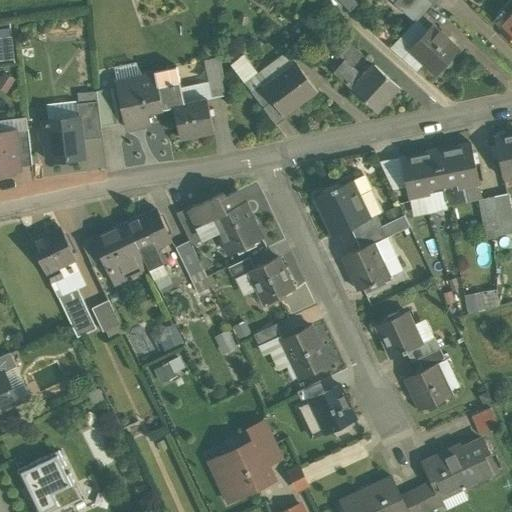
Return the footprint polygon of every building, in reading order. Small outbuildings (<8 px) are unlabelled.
[(433,3),(428,0),(396,0),(393,3),(415,22),(433,3)] [(511,18),(502,29),(511,38),(511,18)] [(457,48),(432,25),(410,49),(435,72),(457,48)] [(338,31),(326,44),(333,51),(345,38),(338,31)] [(353,45),(342,57),(352,66),(363,55),(353,45)] [(228,61),(240,80),(254,70),(242,52),(228,61)] [(341,63),(333,57),(326,65),(333,72),(341,63)] [(316,90),(296,63),(263,88),(273,100),(283,114),(284,114),(316,90)] [(354,74),(341,63),(333,72),(346,83),(354,74)] [(399,88),(374,65),(360,80),(352,89),(377,112),(399,88)] [(185,103),(177,67),(155,71),(155,74),(163,109),(174,107),(174,105),(185,103)] [(155,74),(137,78),(138,82),(118,86),(126,122),(127,129),(149,124),(147,113),(163,109),(155,74)] [(354,74),(346,83),(352,89),(360,80),(354,74)] [(118,86),(108,89),(115,124),(126,122),(118,86)] [(108,89),(97,91),(97,102),(100,127),(115,124),(108,89)] [(185,103),(174,105),(174,107),(181,138),(214,131),(208,98),(185,103)] [(283,114),(273,100),(263,108),(276,125),(287,117),(284,114),(283,114)] [(97,102),(76,103),(77,117),(79,117),(81,139),(101,136),(100,127),(97,102)] [(77,117),(43,121),(44,128),(40,133),(41,138),(45,142),(47,160),(83,157),(81,139),(79,117),(77,117)] [(27,129),(13,130),(17,166),(31,165),(27,129)] [(0,171),(18,169),(17,166),(13,130),(0,132),(0,171)] [(511,132),(495,136),(497,147),(492,148),(495,159),(499,158),(503,175),(511,173),(511,132)] [(471,142),(436,149),(442,184),(458,181),(458,185),(479,181),(471,142)] [(436,149),(401,156),(409,195),(429,191),(428,187),(442,184),(436,149)] [(352,179),(316,196),(316,198),(318,197),(327,216),(325,217),(333,234),(351,226),(369,217),(369,216),(352,179)] [(190,206),(189,207),(197,225),(199,224),(206,237),(218,231),(228,253),(262,237),(244,201),(243,202),(236,188),(224,194),(222,191),(190,206)] [(511,210),(508,192),(495,194),(500,224),(504,223),(511,221),(511,210)] [(495,194),(479,197),(484,229),(494,228),(501,227),(500,224),(495,194)] [(197,225),(189,207),(190,206),(189,205),(175,211),(189,239),(191,244),(206,237),(199,224),(197,225)] [(156,209),(127,221),(142,253),(156,247),(171,240),(156,209)] [(369,217),(351,226),(356,236),(382,224),(376,212),(369,216),(369,217)] [(382,224),(356,236),(361,247),(374,241),(374,242),(387,237),(409,226),(404,214),(382,224)] [(142,253),(127,221),(93,238),(92,238),(103,260),(108,258),(112,266),(108,268),(109,271),(113,269),(118,279),(148,265),(142,253)] [(501,227),(494,228),(494,235),(505,234),(504,223),(500,224),(501,227)] [(75,259),(61,228),(31,242),(46,273),(75,259)] [(103,260),(92,238),(92,237),(82,242),(92,265),(103,260)] [(402,270),(387,237),(374,242),(390,276),(402,270)] [(191,244),(189,239),(175,246),(196,289),(209,282),(191,244)] [(361,247),(344,255),(359,289),(372,283),(372,284),(390,276),(374,242),(374,241),(361,247)] [(156,247),(142,253),(148,265),(153,277),(165,271),(159,258),(161,257),(156,247)] [(249,256),(228,266),(235,279),(250,271),(250,270),(255,267),(249,256)] [(294,289),(279,256),(255,267),(250,270),(250,271),(265,302),(294,289)] [(88,311),(77,289),(61,297),(71,319),(88,311)] [(465,310),(483,308),(480,290),(463,292),(465,310)] [(110,300),(92,309),(102,331),(120,322),(110,300)] [(422,342),(406,310),(377,324),(393,357),(407,350),(422,343),(422,342)] [(235,337),(248,333),(244,320),(231,323),(235,337)] [(276,322),(253,332),(259,345),(282,334),(276,322)] [(330,363),(312,324),(282,338),(300,377),(330,363)] [(213,334),(221,352),(235,345),(226,328),(213,334)] [(426,340),(422,342),(422,343),(407,350),(411,360),(418,358),(432,351),(426,340)] [(432,351),(418,358),(423,369),(436,363),(436,364),(447,359),(441,347),(432,351)] [(10,352),(0,356),(0,372),(2,371),(3,372),(16,366),(10,352)] [(152,367),(159,382),(184,371),(177,356),(152,367)] [(436,364),(436,363),(423,369),(407,376),(422,407),(450,394),(436,364)] [(0,372),(0,409),(17,402),(3,372),(2,371),(0,372)] [(321,379),(298,390),(303,402),(311,399),(311,397),(326,390),(321,379)] [(326,390),(311,397),(311,399),(326,429),(326,431),(356,417),(340,383),(326,390)] [(311,399),(303,402),(297,405),(312,435),(326,429),(311,399)] [(490,407),(472,415),(481,434),(499,426),(490,407)] [(262,419),(245,428),(250,439),(253,437),(259,450),(273,443),(262,419)] [(250,439),(236,446),(239,452),(211,466),(221,487),(233,481),(240,494),(272,478),(259,450),(253,437),(250,439)] [(450,448),(423,461),(432,481),(442,502),(444,502),(442,497),(498,471),(483,438),(453,453),(450,448)] [(65,466),(58,451),(16,471),(36,511),(53,511),(81,499),(69,474),(66,475),(63,468),(65,466)] [(287,481),(294,491),(306,483),(298,473),(287,481)] [(392,475),(340,500),(345,511),(404,511),(407,511),(409,510),(401,495),(392,475)] [(432,481),(421,486),(431,508),(442,502),(432,481)] [(421,486),(401,495),(409,510),(407,511),(421,511),(431,508),(421,486)]
